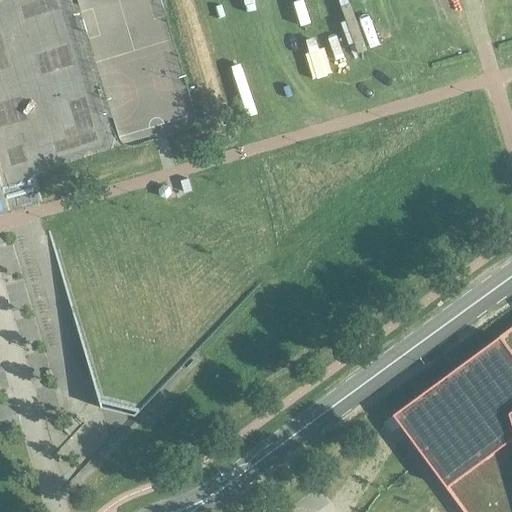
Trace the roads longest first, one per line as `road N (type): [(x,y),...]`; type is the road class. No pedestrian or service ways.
road 1 (tertiary): [(201,502),(511,280)]
road 2 (unclassified): [(60,511),(0,303)]
